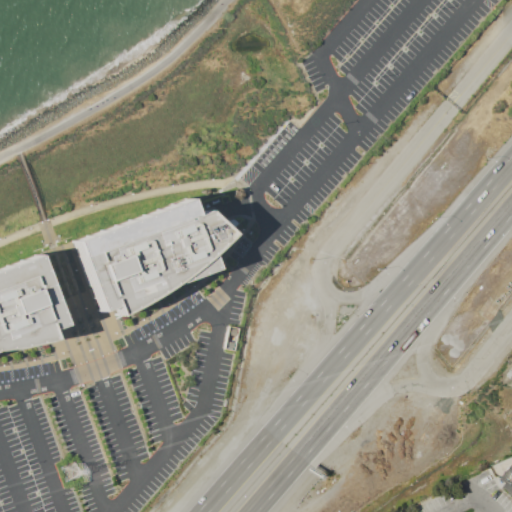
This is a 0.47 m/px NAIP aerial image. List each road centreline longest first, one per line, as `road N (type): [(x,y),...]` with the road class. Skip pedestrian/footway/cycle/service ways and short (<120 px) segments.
road 1 (motorway): [(511,165),(205,511)]
road 2 (motorway): [(254,511),(511,210)]
road 3 (motorway): [(466,220),(370,294),(341,298),(318,286)]
road 4 (motorway): [(298,462),(389,386),(445,389)]
road 5 (motorway): [(445,389),(426,371),(424,338),(486,242)]
road 6 (motorway): [(318,286),(329,321),(322,359),(272,435)]
